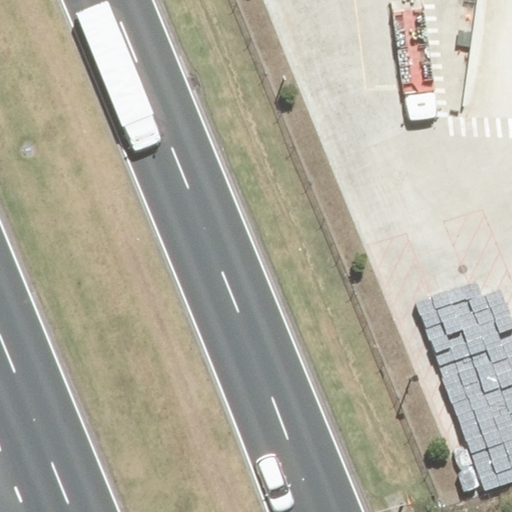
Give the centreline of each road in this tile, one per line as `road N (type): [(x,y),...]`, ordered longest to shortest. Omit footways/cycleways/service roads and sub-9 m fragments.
road 1 (primary): [(97,0),(307,511)]
road 2 (primary): [(75,511),(0,331)]
